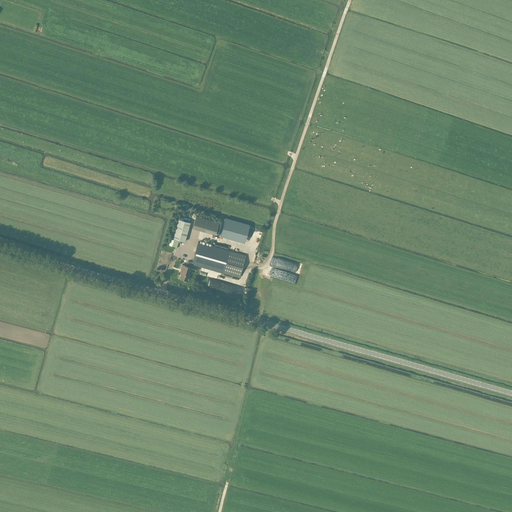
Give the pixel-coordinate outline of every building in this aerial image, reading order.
[(215,234),(219,223),(196,216),(193,228),(215,234)] [(185,242),(190,222),(178,219),(173,238),(185,242)] [(225,219),(220,236),(240,241),(244,224),(225,219)] [(192,262),(192,264),(224,273),(224,272),(239,277),(245,255),(230,251),(198,242),(192,262)] [(298,272),(300,264),(275,258),(273,267),(298,272)] [(191,267),(192,264),(192,262),(188,261),(187,266),(182,264),(181,270),(182,270),(179,278),(187,280),(191,267)] [(216,278),(218,272),(211,270),(209,276),(216,278)] [(286,271),(283,280),(295,284),(297,275),(286,271)]
